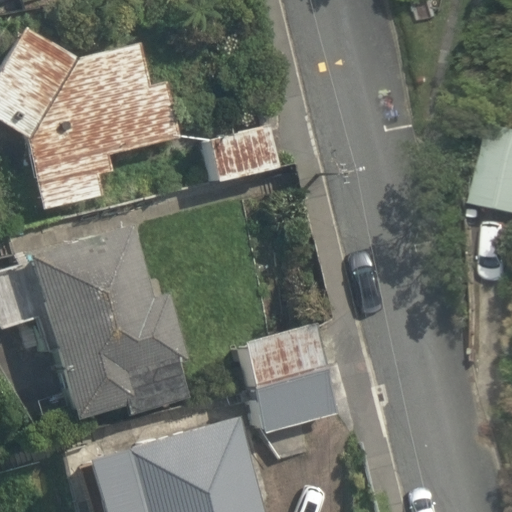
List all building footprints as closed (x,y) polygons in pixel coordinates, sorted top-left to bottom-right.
[(94,155),(166,139),(153,84),(135,87),(125,44),(61,58),(8,27),(0,41),(0,132),(11,140),(27,211),(90,196),(85,175),(98,172),(94,155)] [(269,167),(259,124),(193,140),(203,182),(269,167)] [(511,214),(511,130),(494,127),(476,207),(511,214)] [(113,416),(177,397),(167,365),(178,362),(158,292),(141,297),(120,225),(12,257),(59,421),(111,407),(113,416)] [(236,391),(316,370),(304,323),(224,343),(236,391)] [(316,370),(236,391),(248,435),(328,414),(316,370)] [(252,511),(227,417),(104,449),(105,451),(66,462),(79,511),(252,511)]
